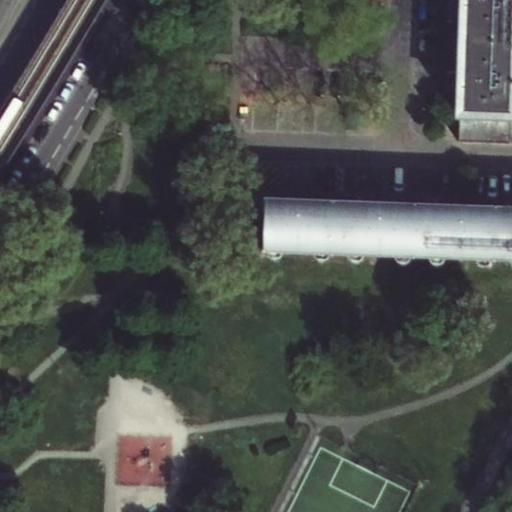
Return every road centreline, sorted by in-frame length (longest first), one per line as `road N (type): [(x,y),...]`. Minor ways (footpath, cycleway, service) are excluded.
road 1 (primary): [(0,234),(144,0)]
road 2 (residential): [(247,144),(397,149)]
road 3 (residential): [(402,0),(397,149)]
